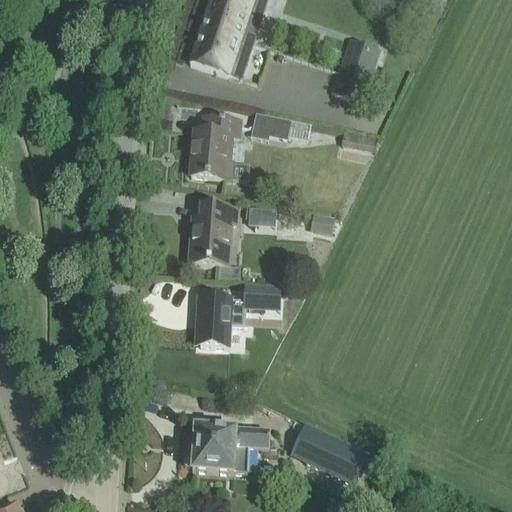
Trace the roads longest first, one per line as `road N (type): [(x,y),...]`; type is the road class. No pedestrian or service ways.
road 1 (tertiary): [(104,503),(123,118),(150,0)]
road 2 (unclassified): [(104,503),(41,470),(0,372)]
